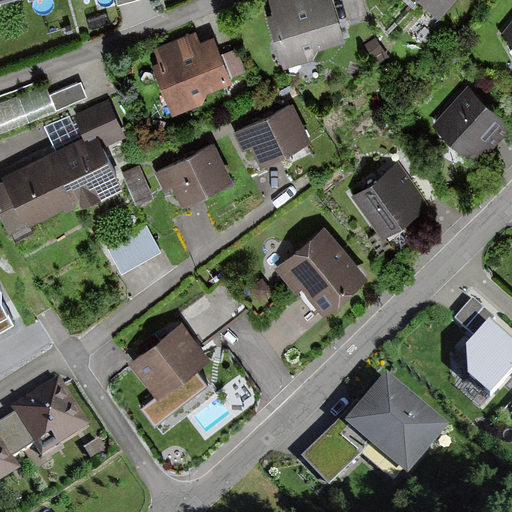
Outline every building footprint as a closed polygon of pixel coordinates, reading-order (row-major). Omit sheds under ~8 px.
[(321,0),(294,0),(264,10),(282,63),(337,44),(321,0)] [(411,0),(435,21),(452,0),(411,0)] [(511,19),(502,32),(511,40),(511,19)] [(209,44),(195,50),(190,37),(161,50),(167,64),(154,69),(170,107),(242,76),(233,53),(216,61),(209,44)] [(77,84),(47,98),(55,114),(84,99),(77,84)] [(468,87),(432,126),(475,166),(511,127),(468,87)] [(285,104),(229,134),(250,173),(306,143),(285,104)] [(117,134),(104,105),(74,119),(85,142),(0,182),(0,217),(7,233),(115,182),(96,144),(117,134)] [(227,186),(208,147),(153,174),(172,213),(227,186)] [(428,206),(397,163),(351,197),(382,240),(428,206)] [(119,174),(134,206),(151,197),(135,166),(119,174)] [(105,246),(119,274),(156,256),(142,228),(105,246)] [(369,281),(325,228),(274,269),(296,296),(303,291),(325,318),(369,281)] [(182,312),(202,338),(249,304),(229,278),(182,312)] [(453,367),(487,396),(511,366),(511,339),(489,320),(496,312),(474,292),(456,312),(479,332),(468,345),(453,346),(453,367)] [(0,326),(11,320),(0,301),(0,326)] [(211,361),(182,324),(129,365),(155,398),(140,409),(155,428),(208,387),(197,373),(211,361)] [(387,370),(346,416),(369,436),(408,471),(449,425),(387,370)] [(59,376),(11,406),(15,413),(0,422),(0,423),(18,453),(35,443),(43,455),(90,426),(59,376)] [(330,484),(362,452),(369,436),(346,416),(301,455),(330,484)] [(0,482),(21,470),(13,456),(18,453),(0,423),(0,482)]
